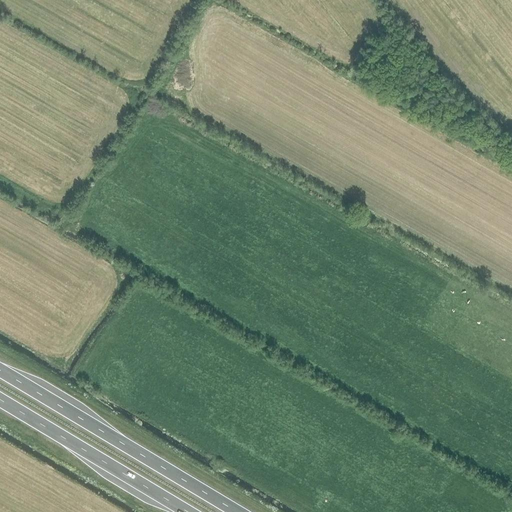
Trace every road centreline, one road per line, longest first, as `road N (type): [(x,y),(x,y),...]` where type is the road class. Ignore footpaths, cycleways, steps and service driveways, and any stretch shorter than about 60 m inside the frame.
road 1 (trunk): [(235,511),(0,371)]
road 2 (trunk): [(0,400),(187,511)]
